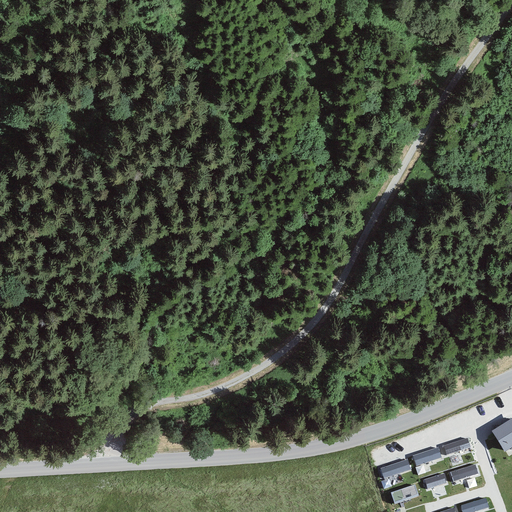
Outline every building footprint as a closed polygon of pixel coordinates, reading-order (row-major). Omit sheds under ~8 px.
[(511,423),(494,434),(505,453),(511,448),(511,423)] [(447,454),(471,446),(468,436),(444,444),(447,454)] [(439,446),(413,454),(416,466),(443,458),(439,446)] [(381,465),(384,476),(412,470),(409,459),(381,465)] [(477,463),(451,469),(453,480),(479,474),(477,463)] [(424,477),(428,488),(447,482),(444,471),(424,477)] [(395,502),(419,494),(416,483),(391,491),(395,502)] [(460,504),(463,511),(474,511),(490,506),(486,495),(460,504)]
